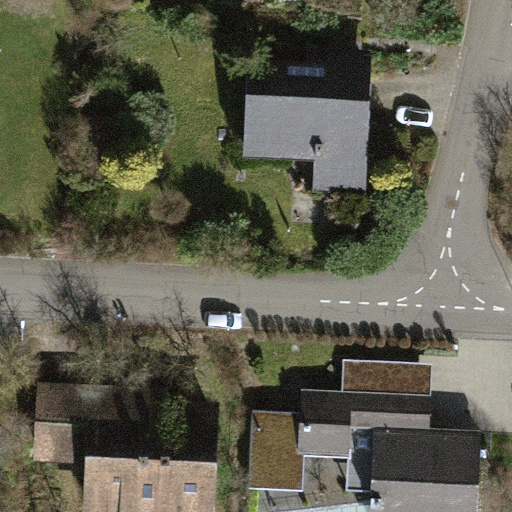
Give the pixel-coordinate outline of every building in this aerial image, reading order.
[(368,68),(253,62),(248,153),(316,156),(315,186),(363,188),(368,68)] [(303,421),(302,453),(351,455),(349,489),(374,490),(373,511),(477,511),(481,436),(417,433),(420,363),(355,360),(353,393),(304,391),(303,421)] [(85,452),(88,391),(44,390),(41,451),(85,452)] [(162,394),(88,391),(85,452),(94,452),(91,511),(171,511),(172,500),(209,501),(212,414),(161,411),(162,394)] [(302,453),(303,421),(253,419),(251,485),(300,487),(302,453)]
